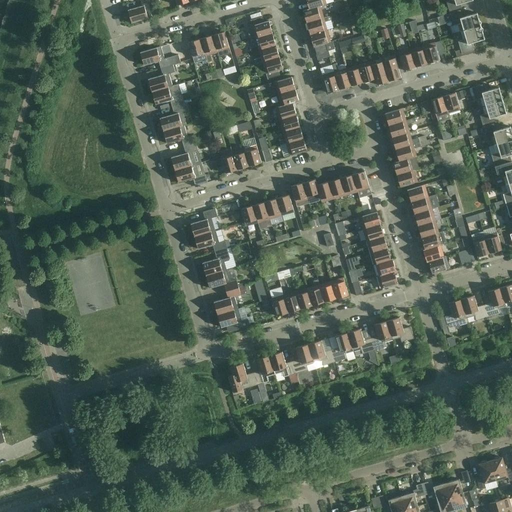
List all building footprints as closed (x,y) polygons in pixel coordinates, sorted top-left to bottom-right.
[(158,0),(140,0),(142,6),(128,10),(128,11),(132,22),(131,22),(132,23),(152,17),(148,5),(159,1),(158,0)] [(320,6),(326,4),(324,0),(306,0),(309,9),(320,6)] [(451,0),(451,1),(446,2),(450,14),(462,10),(460,4),(472,0),(451,0)] [(327,8),(326,4),(320,6),(309,9),(303,11),(307,23),(324,18),(321,10),(327,8)] [(458,24),(461,32),(481,26),(477,13),(464,17),(462,10),(450,14),(453,26),(458,24)] [(255,38),(272,33),(269,21),(264,22),(262,16),(250,20),(255,38)] [(329,16),(324,18),(307,23),(310,35),(327,30),(325,22),(330,20),(329,16)] [(481,26),(461,32),(463,40),(458,41),(461,53),(474,50),(472,43),(485,39),(481,26)] [(390,40),(387,29),(381,30),(384,42),(390,40)] [(327,30),(310,35),(314,47),(331,42),(327,30)] [(217,52),(218,56),(230,53),(229,49),(224,32),(212,35),(217,52)] [(255,38),(250,39),(251,43),(253,43),(255,51),(259,50),(276,45),(272,33),(255,38)] [(238,43),(240,42),(238,34),(230,36),(232,45),(238,43)] [(212,35),(200,39),(205,56),(207,62),(212,61),(210,54),(217,52),(212,35)] [(188,42),(194,63),(202,61),(203,64),(207,62),(205,56),(200,39),(188,42)] [(345,40),(339,42),(340,49),(347,47),(345,40)] [(423,46),(428,63),(440,60),(439,55),(444,54),(440,41),(423,46)] [(261,57),(254,59),(255,64),(262,62),(279,57),(276,45),(259,50),(261,57)] [(316,54),(328,51),(326,45),(315,49),(316,54)] [(158,61),(160,68),(173,64),(173,65),(180,62),(178,55),(164,59),(161,46),(140,52),(141,53),(144,64),(144,65),(158,61)] [(416,67),(428,63),(423,46),(411,50),(416,67)] [(404,70),(416,67),(411,50),(398,53),(404,70)] [(389,81),(401,78),(394,55),(382,58),(389,81)] [(283,69),(279,57),(262,62),(267,80),(280,76),(278,70),(283,69)] [(370,62),(372,68),(375,79),(377,85),(389,81),(382,58),(370,62)] [(372,68),(370,62),(358,65),(363,82),(375,79),(372,68)] [(152,91),(152,92),(172,86),(169,74),(175,72),(173,65),(173,64),(160,68),(162,75),(148,79),(148,80),(149,80),(152,91)] [(351,86),(363,82),(358,65),(346,69),(351,86)] [(222,68),(210,71),(212,79),(224,75),(222,68)] [(339,89),(351,86),(346,69),(334,72),(339,89)] [(339,89),(334,72),(322,76),(327,93),(339,89)] [(278,94),(295,89),(292,77),(274,82),(278,94)] [(172,86),(152,92),(156,104),(155,104),(156,104),(170,100),(172,107),(184,104),(184,103),(178,84),(172,86)] [(480,98),(483,106),(503,100),(499,87),(486,91),(484,84),(471,88),(475,100),(480,98)] [(253,88),(247,90),(251,102),(256,100),(253,88)] [(299,101),(295,89),(278,94),(281,106),(293,103),(299,101)] [(456,92),(458,100),(465,98),(463,90),(456,92)] [(456,92),(443,96),(448,113),(461,110),(456,92)] [(436,117),(448,113),(443,96),(431,100),(436,117)] [(256,100),(251,102),(254,114),(260,112),(256,100)] [(503,100),(483,106),(485,114),(480,116),(483,127),(495,124),(493,117),(506,113),(503,100)] [(427,101),(421,103),(425,115),(430,113),(427,101)] [(163,130),(163,131),(184,125),(186,125),(182,112),(189,110),(187,103),(184,103),(184,104),(172,107),(174,114),(160,118),(160,119),(163,130)] [(275,107),(279,120),(296,115),(293,103),(281,106),(275,107)] [(402,108),(385,113),(389,125),(406,120),(402,108)] [(300,126),(296,115),(279,120),(283,132),(300,126)] [(389,125),(392,137),(409,132),(407,125),(413,123),(412,119),(406,120),(389,125)] [(237,125),(239,133),(252,129),(250,122),(237,125)] [(492,138),(494,145),(511,140),(511,132),(510,126),(497,130),(495,124),(483,127),(485,133),(487,139),(492,138)] [(184,125),(163,131),(164,131),(167,143),(167,144),(181,139),(183,146),(196,143),(193,135),(187,137),(184,125)] [(285,139),(279,141),(281,145),(286,143),(303,138),(300,126),(283,132),(285,139)] [(472,136),(485,133),(483,127),(471,131),(472,136)] [(457,130),(459,136),(467,133),(465,128),(457,130)] [(419,142),(418,138),(411,140),(409,132),(392,137),(395,149),(419,142)] [(442,134),(444,140),(452,138),(450,132),(442,134)] [(258,139),(262,151),(269,149),(265,137),(258,139)] [(307,151),(303,138),(286,143),(290,156),(307,151)] [(511,140),(494,145),(496,153),(491,155),(495,167),(507,163),(505,156),(511,154),(511,140)] [(395,149),(399,161),(410,158),(415,157),(416,156),(414,148),(420,146),(419,142),(395,149)] [(198,150),(196,143),(183,146),(185,153),(171,157),(171,158),(172,158),(175,169),(175,170),(195,164),(192,152),(198,150)] [(244,149),(249,166),(261,163),(256,145),(256,146),(244,149)] [(237,170),(249,166),(244,149),(232,153),(237,170)] [(272,161),(269,149),(262,151),(266,163),(272,161)] [(442,162),(439,151),(431,153),(435,164),(442,162)] [(225,173),(237,170),(232,153),(220,156),(225,173)] [(415,157),(410,158),(399,161),(393,163),(397,175),(414,170),(419,168),(415,157)] [(282,170),(281,160),(269,162),(270,164),(249,167),(250,175),(282,170)] [(503,177),(506,185),(511,182),(511,168),(509,169),(507,163),(495,167),(498,178),(503,177)] [(199,176),(195,164),(175,170),(175,171),(175,170),(179,183),(193,178),(195,186),(207,182),(207,180),(205,175),(205,174),(199,176)] [(438,176),(445,174),(443,167),(437,169),(438,176)] [(247,169),(240,172),(242,179),(250,176),(247,169)] [(417,182),(414,170),(397,175),(400,187),(417,182)] [(365,171),(352,175),(357,192),(370,188),(365,171)] [(230,176),(215,177),(216,183),(240,182),(240,173),(230,173),(230,176)] [(340,178),(345,195),(357,192),(352,175),(340,178)] [(340,178),(328,182),(334,199),(345,195),(340,178)] [(443,187),(450,185),(448,178),(441,180),(443,187)] [(315,179),(303,183),(308,200),(309,203),(321,200),(320,196),(317,185),(315,179)] [(377,197),(387,193),(381,179),(371,183),(377,197)] [(328,182),(317,185),(320,196),(321,200),(321,202),(334,199),(328,182)] [(506,206),(511,203),(511,182),(506,185),(508,192),(503,194),(506,206)] [(308,200),(303,183),(291,186),(297,207),(309,203),(308,200)] [(407,190),(411,202),(428,197),(424,185),(407,190)] [(189,195),(187,187),(177,189),(180,197),(189,195)] [(448,191),(449,196),(450,200),(456,198),(453,189),(448,191)] [(277,198),(282,215),(293,212),(294,212),(289,195),(277,198)] [(431,209),(428,197),(411,202),(414,214),(431,209)] [(270,219),(282,215),(277,198),(265,202),(270,219)] [(272,226),(270,219),(265,202),(253,205),(258,222),(260,229),(268,227),(272,226)] [(235,203),(220,207),(222,213),(237,209),(235,203)] [(246,226),(258,222),(253,205),(241,209),(246,226)] [(194,236),(215,230),(211,218),(217,216),(215,208),(203,212),(205,219),(191,224),(195,236),(194,236)] [(435,221),(431,209),(414,214),(418,226),(435,221)] [(350,210),(341,212),(343,218),(352,216),(350,210)] [(359,217),(363,229),(380,224),(377,212),(375,212),(371,213),(364,215),(359,217)] [(464,225),(460,213),(454,215),(456,220),(456,221),(457,227),(464,225)] [(438,233),(435,221),(418,226),(421,238),(438,233)] [(384,236),(380,224),(363,229),(367,241),(384,236)] [(218,242),(215,230),(194,236),(195,237),(198,248),(198,249),(212,245),(215,252),(227,248),(225,241),(218,242)] [(443,231),(438,233),(421,238),(425,249),(440,245),(447,243),(443,231)] [(490,253),(484,236),(483,232),(471,235),(472,240),(477,257),(490,253)] [(276,237),(277,242),(289,238),(287,233),(276,237)] [(334,245),(330,233),(323,235),(327,247),(334,245)] [(484,236),(490,253),(502,250),(497,233),(484,236)] [(367,241),(370,253),(387,248),(384,236),(367,241)] [(470,245),(468,237),(464,238),(462,239),(464,246),(470,245)] [(425,249),(423,250),(427,262),(429,262),(428,261),(444,257),(440,245),(425,249)] [(206,275),(226,269),(224,262),(230,260),(229,256),(227,248),(215,252),(217,259),(202,263),(202,264),(203,264),(206,275)] [(391,259),(387,248),(370,253),(374,265),(376,264),(375,264),(391,259)] [(475,260),(471,249),(465,250),(469,262),(475,260)] [(331,257),(334,267),(339,265),(337,255),(331,257)] [(445,256),(444,257),(428,261),(429,262),(432,274),(449,269),(445,256)] [(392,259),(391,259),(375,264),(376,264),(379,275),(379,276),(394,271),(394,272),(396,271),(392,259)] [(230,282),(226,269),(206,275),(206,276),(210,287),(209,287),(210,288),(224,284),(226,291),(238,287),(236,280),(230,282)] [(291,276),(289,269),(277,273),(279,280),(291,276)] [(398,284),(394,272),(394,271),(379,276),(379,275),(377,276),(381,289),(398,284)] [(279,280),(277,273),(265,277),(267,283),(279,280)] [(343,278),(331,281),(336,298),(348,295),(343,278)] [(315,286),(307,289),(312,306),(324,302),(319,285),(317,280),(313,281),(315,286)] [(324,302),(336,298),(331,281),(319,285),(324,302)] [(359,281),(353,283),(356,296),(362,294),(359,281)] [(511,284),(500,288),(506,307),(511,304),(511,284)] [(238,287),(226,291),(228,298),(214,302),(214,303),(218,314),(217,314),(217,315),(238,309),(234,297),(241,295),(238,287)] [(484,305),(488,317),(500,314),(498,309),(506,307),(500,288),(488,291),(491,303),(484,305)] [(301,309),(312,306),(307,289),(296,292),(301,309)] [(289,313),(301,309),(296,292),(284,295),(289,313)] [(289,313),(284,295),(272,299),(271,299),(276,316),(289,313)] [(461,299),(467,318),(474,316),(476,321),(488,317),(484,305),(477,307),(474,295),(461,299)] [(467,318),(461,299),(449,303),(452,314),(445,316),(450,333),(456,331),(455,327),(468,323),(467,318)] [(264,310),(270,308),(267,300),(261,302),(264,310)] [(241,321),(238,309),(217,315),(218,315),(221,326),(221,327),(236,323),(238,330),(250,327),(248,319),(241,321)] [(387,321),(392,339),(400,337),(401,342),(414,339),(410,327),(403,329),(399,317),(387,321)] [(392,339),(387,321),(374,325),(378,336),(371,338),(374,350),(386,347),(384,341),(392,339)] [(374,350),(371,338),(364,340),(360,329),(348,332),(353,350),(361,348),(362,354),(374,350)] [(338,348),(332,350),(335,362),(347,358),(345,353),(353,350),(348,332),(335,336),(338,348)] [(335,362),(332,350),(325,352),(321,340),(309,344),(314,362),(321,360),(323,366),(335,362)] [(412,356),(425,352),(421,341),(408,346),(412,356)] [(314,362),(309,344),(296,348),(299,359),(292,361),(296,374),(308,370),(306,364),(314,362)] [(296,374),(292,361),(285,363),(282,352),(269,356),(275,374),(282,371),(284,377),(296,374)] [(275,374),(269,356),(257,359),(260,371),(253,373),(257,385),(269,382),(267,376),(275,374)] [(230,367),(232,375),(228,377),(233,392),(245,389),(257,385),(253,373),(246,375),(243,363),(230,367)] [(509,481),(511,480),(511,470),(511,468),(506,469),(502,457),(500,458),(499,457),(495,458),(494,460),(490,461),(496,480),(507,477),(509,481)] [(484,483),(496,480),(490,461),(487,462),(485,461),(481,462),(480,464),(478,464),(482,476),(476,478),(480,490),(486,488),(484,483)] [(461,472),(464,484),(470,482),(467,470),(461,472)] [(459,479),(446,483),(450,497),(463,493),(459,479)] [(422,484),(425,495),(431,493),(428,482),(422,484)] [(437,500),(450,497),(446,483),(433,487),(437,500)] [(419,497),(425,495),(422,484),(416,485),(419,497)] [(414,492),(401,496),(405,510),(418,506),(414,492)] [(467,507),(463,493),(450,497),(454,511),(467,507)] [(383,495),(377,497),(380,508),(386,507),(383,495)] [(391,511),(398,511),(405,510),(401,496),(388,500),(391,511)] [(380,508),(377,497),(371,499),(374,510),(380,508)] [(440,511),(449,511),(454,511),(450,497),(437,500),(439,508),(440,511)] [(491,511),(501,511),(511,509),(508,498),(489,503),(491,511)]
